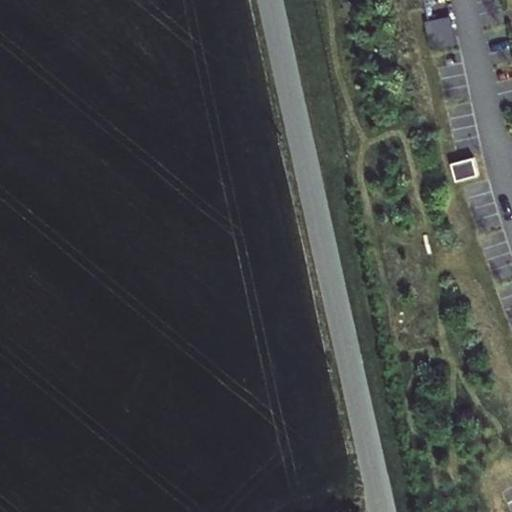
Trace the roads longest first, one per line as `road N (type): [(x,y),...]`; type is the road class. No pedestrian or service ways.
road 1 (tertiary): [(383,511),(271,0)]
road 2 (residential): [(463,0),(511,215)]
